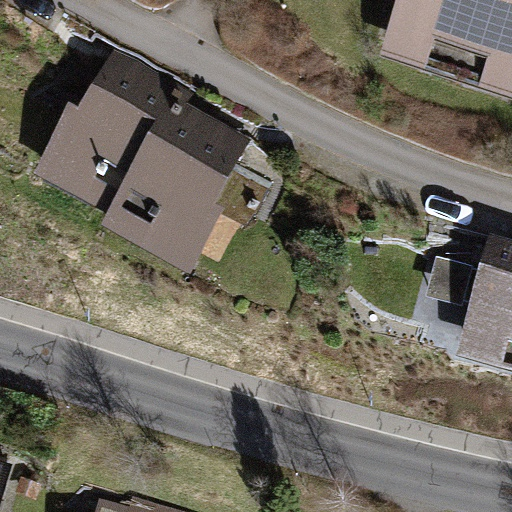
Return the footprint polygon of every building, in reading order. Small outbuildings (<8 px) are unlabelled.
[(511,0),(405,0),(392,44),(511,82),(511,0)] [(40,182),(117,223),(176,112),(183,99),(116,63),(84,122),(75,117),(40,182)] [(430,90),(478,106),(485,83),(438,68),(430,90)] [(241,147),(176,112),(117,223),(110,236),(186,277),(220,214),(209,208),(220,188),(255,206),(269,181),(233,163),(241,147)] [(511,252),(493,247),(464,358),(511,370),(511,252)]
